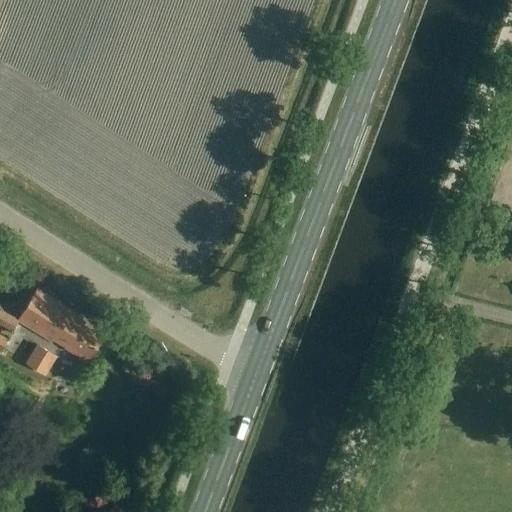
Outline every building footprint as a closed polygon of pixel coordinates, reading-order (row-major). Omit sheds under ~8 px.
[(103,337),(66,315),(70,308),(36,289),(18,319),(0,308),(0,324),(13,332),(19,321),(88,361),(103,337)] [(0,335),(0,350),(2,352),(8,340),(0,335)] [(46,364),(52,354),(41,347),(35,357),(46,364)] [(93,438),(122,452),(139,416),(110,402),(93,438)] [(89,473),(67,485),(81,510),(102,498),(89,473)]
